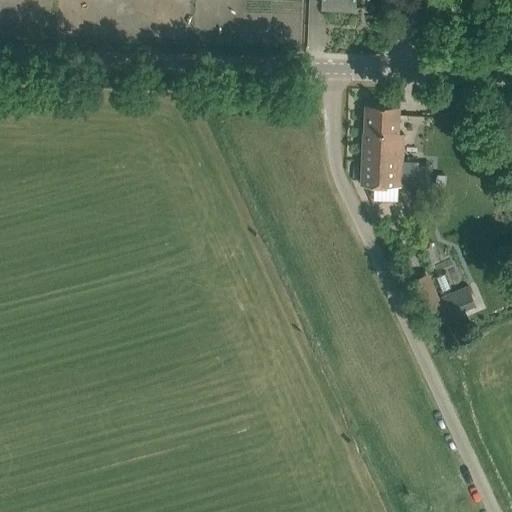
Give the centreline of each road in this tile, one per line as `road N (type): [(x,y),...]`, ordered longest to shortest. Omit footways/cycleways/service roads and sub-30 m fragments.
road 1 (unclassified): [(494,511),(336,163),(336,68)]
road 2 (tertiary): [(336,68),(0,58)]
